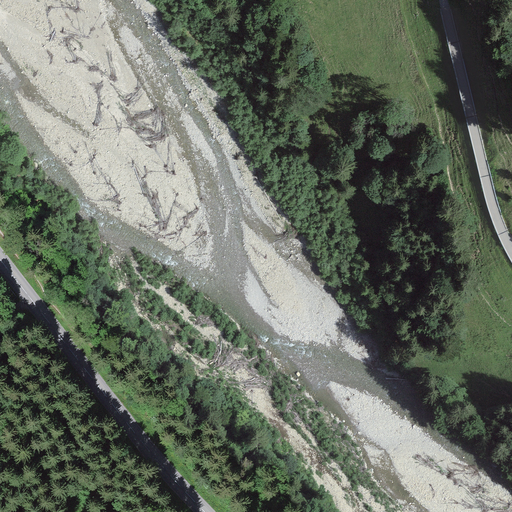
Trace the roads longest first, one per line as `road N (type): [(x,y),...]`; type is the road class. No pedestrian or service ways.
road 1 (secondary): [(0,259),(204,511)]
road 2 (unclassified): [(444,0),(489,193),(511,249)]
